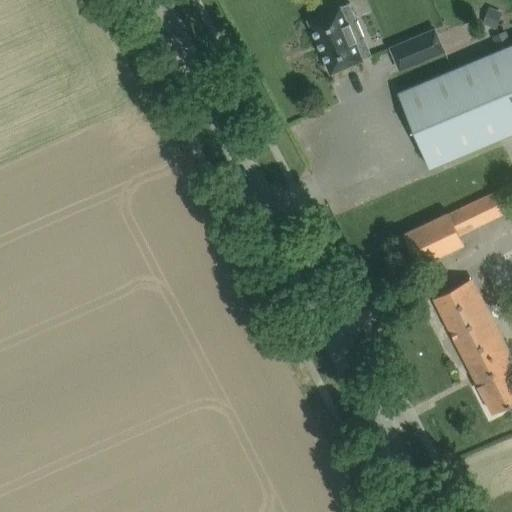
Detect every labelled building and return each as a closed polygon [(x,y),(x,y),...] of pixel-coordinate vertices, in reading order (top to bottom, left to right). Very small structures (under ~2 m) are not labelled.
[(355,42),(365,38),(357,20),(347,24),(340,7),(309,20),(331,73),(363,60),(355,42)] [(444,52),(435,29),(391,48),(400,70),(444,52)] [(511,133),(511,44),(398,92),(430,168),(511,133)] [(493,192),(404,234),(419,265),(463,244),(459,235),(504,214),(493,192)] [(511,371),(508,363),(511,361),(511,356),(472,279),(434,298),(493,413),(511,403),(511,371)]
